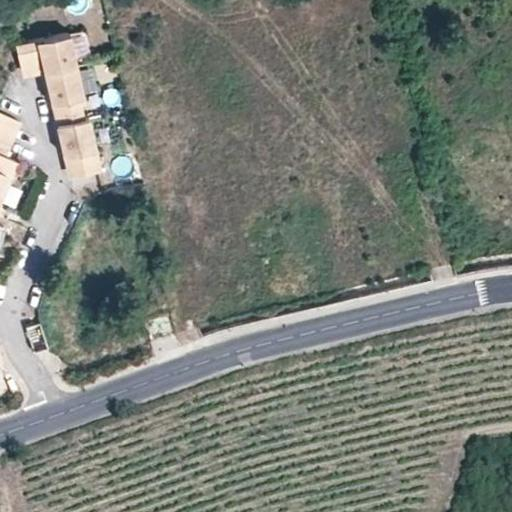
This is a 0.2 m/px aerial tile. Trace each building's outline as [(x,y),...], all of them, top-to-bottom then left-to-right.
[(69,29),(37,37),(12,43),(18,69),(37,65),(36,60),(42,59),(43,63),(76,56),(69,29)] [(85,95),(76,56),(43,63),(47,82),(51,99),(59,97),(61,103),(53,105),(57,122),(85,116),(82,102),(86,101),(85,95)] [(61,103),(59,97),(51,99),(53,105),(61,103)] [(2,151),(16,116),(0,109),(0,168),(6,171),(9,163),(12,155),(2,151)] [(102,167),(90,115),(85,116),(57,122),(64,150),(74,148),(75,151),(76,154),(69,155),(73,174),(102,167)] [(74,148),(64,150),(69,175),(73,174),(69,155),(76,154),(75,151),(74,148)] [(0,187),(0,199),(9,203),(17,187),(3,180),(0,187)] [(49,349),(41,323),(26,328),(34,354),(49,349)]
